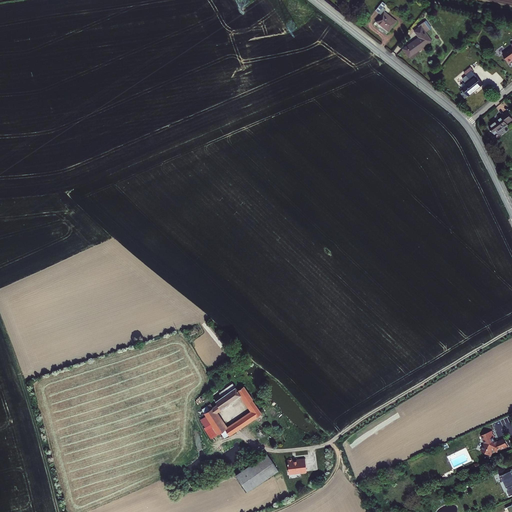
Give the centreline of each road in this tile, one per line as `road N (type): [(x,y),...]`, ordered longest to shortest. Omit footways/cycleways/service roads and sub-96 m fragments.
road 1 (track): [(511,330),(329,442),(278,450),(247,437)]
road 2 (tertiary): [(466,124),(312,0)]
